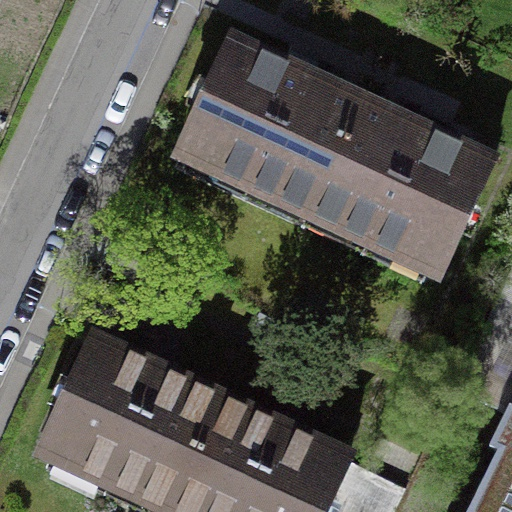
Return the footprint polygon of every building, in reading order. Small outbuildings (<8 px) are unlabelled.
[(179,153),(310,214),(360,105),(310,81),(312,78),(298,71),(284,65),(282,69),(230,44),(211,85),(210,84),(205,90),(201,98),(198,106),(196,114),(197,114),(179,153)] [(310,214),(441,275),(459,236),(460,237),(465,231),(469,223),(472,215),(474,207),(473,207),(492,166),(438,141),(440,138),(427,132),(414,126),(412,129),(360,105),(310,214)] [(511,273),(456,387),(511,414),(511,273)] [(40,451),(169,511),(220,402),(170,379),(172,375),(158,369),(144,362),(142,366),(91,342),(40,451)] [(169,511),(171,511),(392,511),(404,488),(351,463),(296,438),(297,435),(284,428),(270,422),(269,425),(220,402),(169,511)] [(511,511),(511,427),(498,455),(510,461),(483,511),(511,511)]
